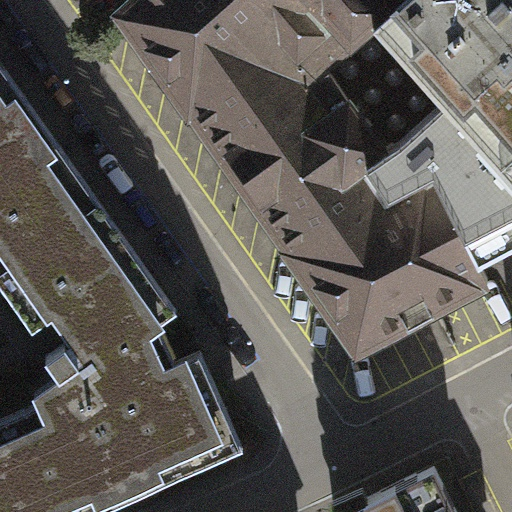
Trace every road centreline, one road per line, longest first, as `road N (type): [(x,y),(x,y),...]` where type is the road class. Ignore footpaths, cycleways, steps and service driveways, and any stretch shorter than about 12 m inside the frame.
road 1 (residential): [(12,0),(303,408),(331,462)]
road 2 (residential): [(331,462),(465,396)]
